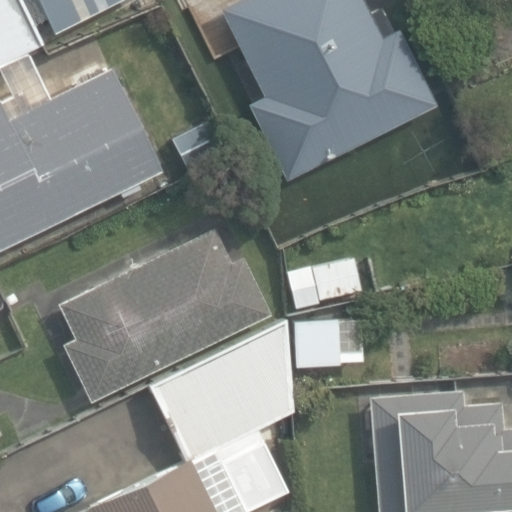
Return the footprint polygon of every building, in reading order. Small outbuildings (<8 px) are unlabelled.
[(0,0),(0,59),(40,40),(20,0),(0,0)] [(31,0),(47,30),(106,0),(31,0)] [(152,0),(129,11),(146,46),(175,32),(159,0),(152,0)] [(248,100),(285,175),(431,102),(394,29),(379,36),(361,0),(233,0),(220,7),(263,93),(248,100)] [(32,70),(27,54),(8,60),(13,76),(32,70)] [(0,244),(158,166),(108,66),(5,117),(0,105),(0,244)] [(63,342),(90,396),(266,310),(239,256),(228,261),(211,227),(59,301),(75,336),(63,342)] [(311,264),(317,297),(360,289),(354,255),(311,264)] [(240,511),(239,509),(234,511),(214,511),(189,460),(288,410),(281,315),(146,385),(181,456),(84,508),(85,511),(240,511)] [(290,364),(337,362),(335,316),(288,319),(290,364)] [(366,394),(373,511),(511,511),(511,424),(503,425),(502,398),(462,401),(461,388),(366,394)]
